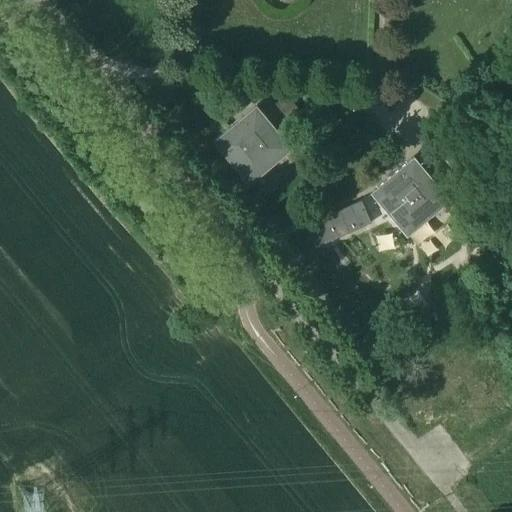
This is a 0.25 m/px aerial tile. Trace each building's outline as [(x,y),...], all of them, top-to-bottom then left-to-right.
[(286,94),(275,103),(288,119),(299,110),(286,94)] [(255,108),(215,142),(249,182),(289,148),(255,108)] [(451,167),(458,161),(453,154),(445,160),(451,167)] [(414,159),(373,193),(407,233),(447,200),(414,159)] [(319,239),(334,257),(380,219),(365,200),(319,239)]
